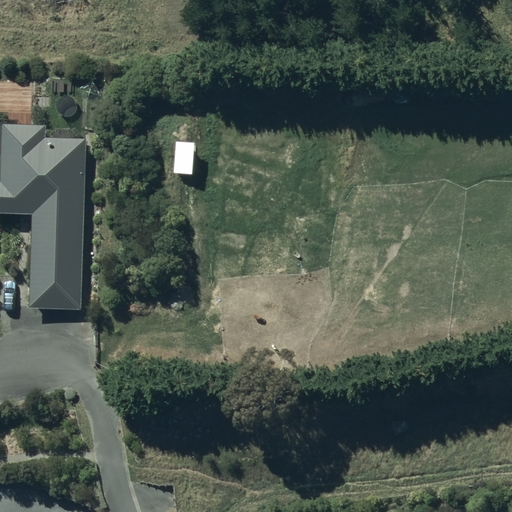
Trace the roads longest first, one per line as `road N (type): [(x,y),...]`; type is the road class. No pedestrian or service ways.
road 1 (track): [(243,511),(270,498),(511,470)]
road 2 (residential): [(96,376),(126,511)]
